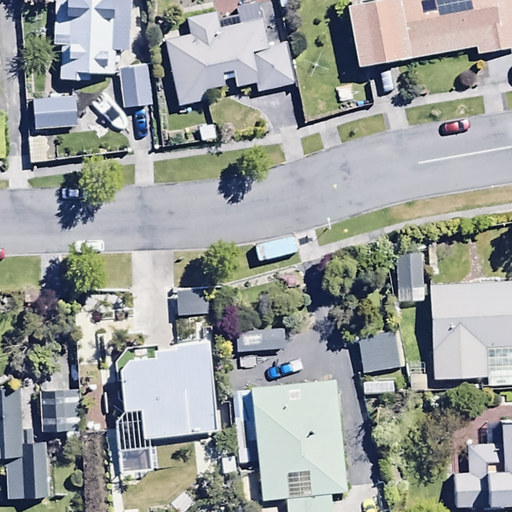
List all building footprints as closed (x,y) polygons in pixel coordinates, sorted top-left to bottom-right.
[(66,0),(66,6),(56,5),(54,53),(62,53),(60,89),(78,90),(79,85),(114,86),(115,58),(130,58),(133,1),(115,0),(66,0)] [(393,0),(394,1),(349,9),(362,80),(413,71),(412,66),(474,55),(476,63),(511,56),(511,5),(511,0),(393,0)] [(191,44),(166,49),(179,115),(208,110),(206,100),(223,97),(221,87),(235,84),(237,96),(257,92),(259,98),(295,91),(287,49),(268,53),(259,8),(235,13),(239,32),(220,36),(218,21),(188,27),(191,44)] [(147,73),(119,76),(124,114),(152,111),(147,73)] [(76,106),(33,109),(35,135),(78,132),(76,106)] [(55,144),(30,144),(30,170),(54,170),(55,144)] [(478,295),(431,297),(434,386),(511,382),(511,286),(505,286),(505,290),(493,291),(493,285),(478,286),(478,295)] [(95,321),(74,322),(79,389),(100,387),(95,321)] [(398,341),(357,348),(363,383),(404,376),(398,341)] [(221,437),(210,347),(176,350),(177,360),(156,362),(156,368),(136,369),(124,379),(126,422),(115,433),(122,485),(152,481),(148,447),(221,437)] [(335,389),(253,395),(262,509),(287,507),(287,511),(330,511),(329,501),(343,500),(335,389)] [(20,397),(0,398),(0,458),(5,459),(7,507),(48,504),(45,453),(33,454),(32,436),(22,436),(20,397)] [(79,397),(42,399),(44,440),(80,438),(79,397)] [(453,483),(453,511),(511,511),(511,428),(503,428),(503,451),(468,451),(468,483),(453,483)]
